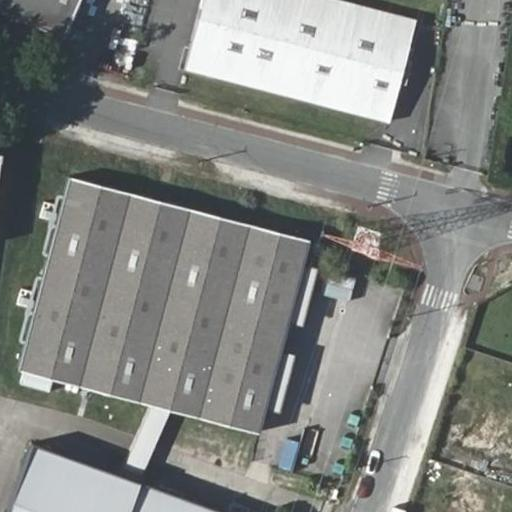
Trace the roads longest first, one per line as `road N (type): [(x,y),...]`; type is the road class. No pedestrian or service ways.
road 1 (unclassified): [(0,86),(467,210)]
road 2 (unknown): [(320,511),(34,420),(0,431)]
road 3 (unclassified): [(366,511),(467,210)]
road 4 (unknown): [(404,0),(428,11),(431,29),(379,187)]
road 5 (unknown): [(156,127),(184,0)]
